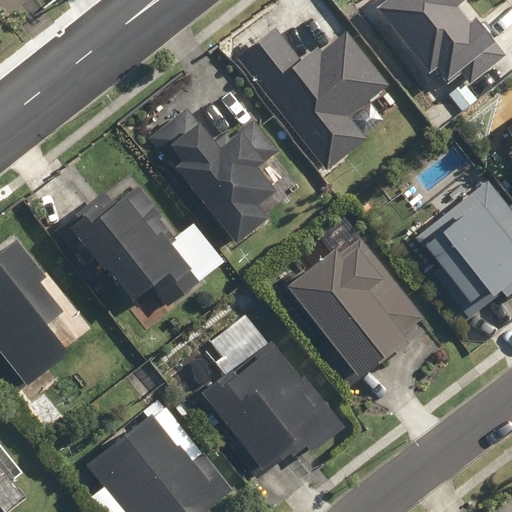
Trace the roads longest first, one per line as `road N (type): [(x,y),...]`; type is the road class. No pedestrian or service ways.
road 1 (tertiary): [(0,123),(154,0)]
road 2 (residential): [(363,511),(511,397)]
